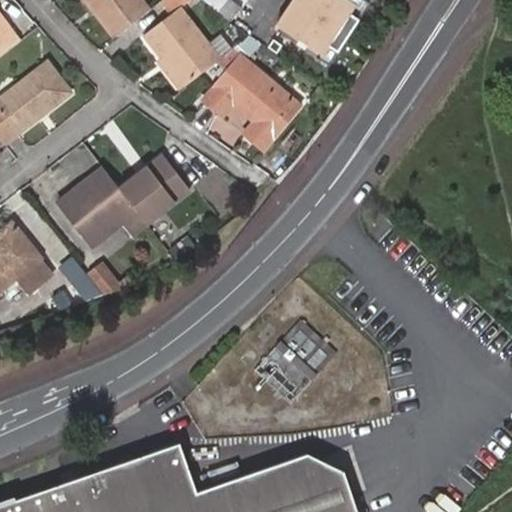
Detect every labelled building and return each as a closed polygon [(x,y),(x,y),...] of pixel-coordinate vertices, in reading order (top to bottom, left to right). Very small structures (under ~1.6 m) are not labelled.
[(96,0),(117,26),(149,0),(96,0)] [(188,0),(167,0),(140,21),(162,47),(183,73),(212,49),(218,44),(209,33),(185,3),(188,0)] [(202,0),(216,10),(226,0),(202,0)] [(344,21),(312,0),(277,0),(271,10),(319,41),(325,32),(333,37),(344,21)] [(351,0),(312,0),(344,21),(355,2),(351,0)] [(0,34),(8,28),(0,17),(0,34)] [(263,31),(273,38),(277,32),(267,24),(263,31)] [(209,33),(218,44),(228,36),(229,35),(220,25),(209,33)] [(325,32),(319,41),(327,47),(333,37),(325,32)] [(228,36),(218,44),(212,49),(225,59),(203,86),(223,100),(234,85),(258,104),(246,119),(266,132),(302,86),(240,40),(237,43),(228,36)] [(157,50),(178,77),(183,73),(162,47),(157,50)] [(0,92),(0,124),(8,135),(77,82),(54,52),(0,92)] [(119,177),(136,200),(144,210),(190,177),(164,144),(119,177)] [(119,177),(104,156),(58,190),(91,234),(136,200),(119,177)] [(0,279),(16,268),(27,284),(53,264),(12,213),(0,221),(0,279)] [(123,224),(132,236),(146,225),(137,213),(123,224)] [(172,234),(178,243),(197,230),(191,222),(172,234)] [(59,255),(83,290),(101,283),(73,245),(59,255)] [(91,260),(106,281),(122,274),(103,250),(91,260)] [(138,283),(130,274),(119,283),(124,288),(138,283)] [(291,402),(336,352),(301,319),(254,367),(291,402)] [(0,511),(357,511),(343,469),(306,451),(196,488),(180,441),(0,501),(0,511)]
